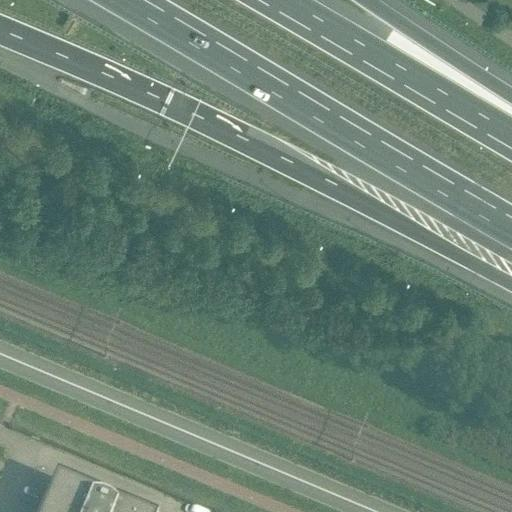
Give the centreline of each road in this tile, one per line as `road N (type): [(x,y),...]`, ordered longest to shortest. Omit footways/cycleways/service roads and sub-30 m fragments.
road 1 (motorway): [(0,30),(511,284)]
road 2 (motorway): [(129,0),(511,225)]
road 3 (motorway): [(511,133),(283,0)]
road 4 (motorway): [(511,103),(364,0)]
road 5 (unclassified): [(23,459),(146,511)]
